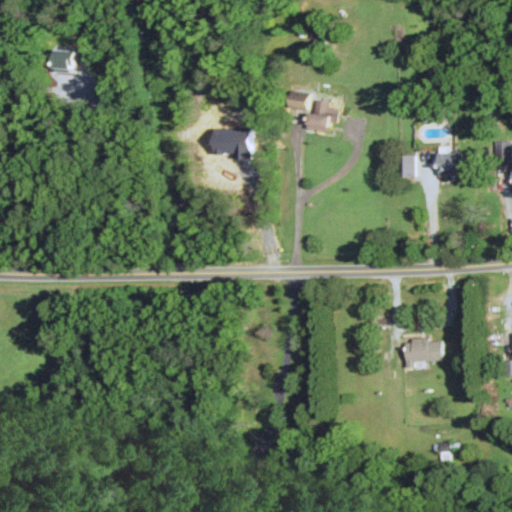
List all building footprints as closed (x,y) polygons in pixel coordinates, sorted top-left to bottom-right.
[(78,51),(55,49),(53,70),(76,72),(78,51)] [(338,103),(316,99),(310,127),(332,132),(338,103)] [(511,141),(498,142),(498,160),(511,160),(511,141)] [(440,153),(440,175),(464,175),(464,153),(440,153)] [(417,177),(417,156),(401,156),(401,177),(417,177)] [(443,339),(409,339),(409,361),(443,361),(443,339)]
